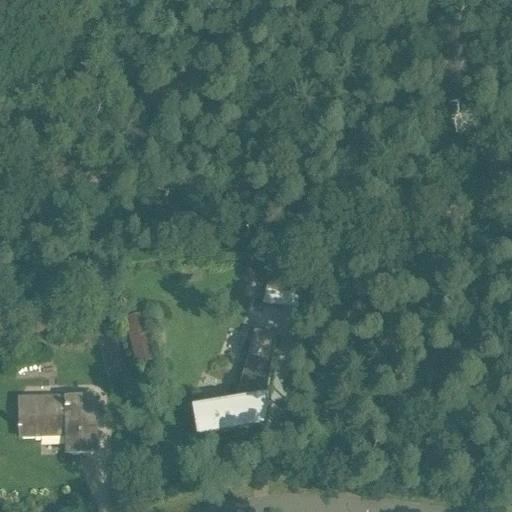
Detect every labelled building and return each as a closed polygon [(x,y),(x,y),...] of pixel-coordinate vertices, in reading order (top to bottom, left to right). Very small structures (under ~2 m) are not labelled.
[(268,285),(262,306),(280,309),(280,307),(286,288),(272,286),(268,285)] [(143,316),(124,320),(133,365),(153,360),(143,316)] [(241,401),(191,409),(197,440),(264,429),(265,425),(269,396),(268,396),(277,336),(258,333),(254,333),(246,359),(248,359),(249,358),(254,359),(241,401)] [(103,348),(110,373),(124,369),(117,345),(103,348)] [(94,455),(93,400),(21,401),(21,437),(68,437),(68,455),(94,455)] [(143,415),(114,414),(113,429),(142,430),(143,415)]
